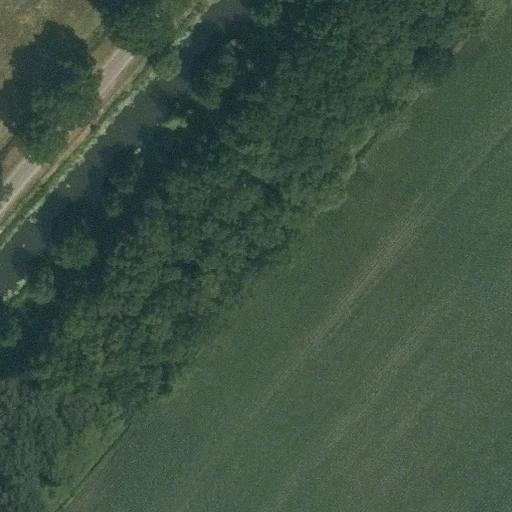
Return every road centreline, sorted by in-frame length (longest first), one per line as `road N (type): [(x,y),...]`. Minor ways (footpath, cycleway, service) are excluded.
road 1 (track): [(318,0),(0,383)]
road 2 (unclassified): [(0,201),(171,0)]
